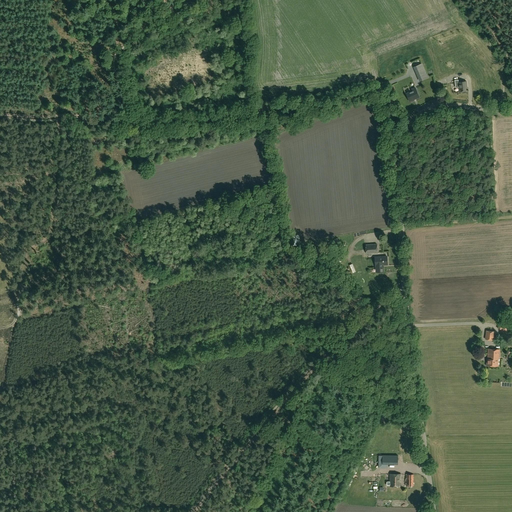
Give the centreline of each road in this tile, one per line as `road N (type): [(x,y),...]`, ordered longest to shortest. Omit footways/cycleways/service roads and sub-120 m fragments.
road 1 (unclassified): [(433,511),(400,226),(397,151),(408,120)]
road 2 (track): [(194,511),(368,313),(405,293)]
road 3 (track): [(131,120),(219,117),(347,97)]
road 4 (track): [(188,0),(118,56),(131,120)]
road 5 (track): [(0,114),(131,120)]
